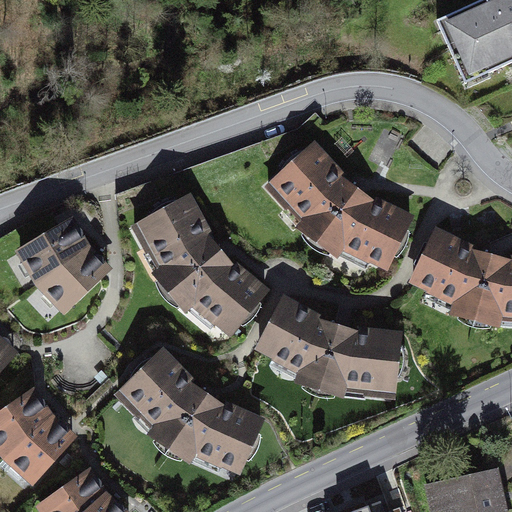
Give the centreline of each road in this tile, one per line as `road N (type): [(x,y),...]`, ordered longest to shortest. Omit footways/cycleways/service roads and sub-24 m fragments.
road 1 (residential): [(511,179),(438,106),(370,84),(0,210)]
road 2 (residential): [(511,388),(250,511)]
